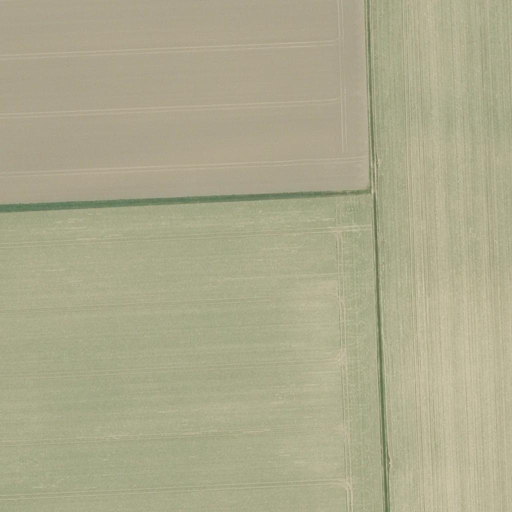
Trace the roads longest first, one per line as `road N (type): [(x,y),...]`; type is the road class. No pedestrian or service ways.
road 1 (track): [(366,0),(387,511)]
road 2 (track): [(0,209),(374,193)]
